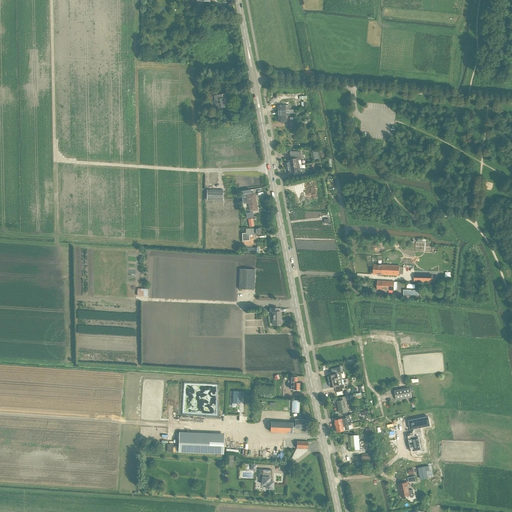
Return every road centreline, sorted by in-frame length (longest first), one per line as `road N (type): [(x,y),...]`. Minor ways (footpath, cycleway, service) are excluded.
road 1 (secondary): [(337,511),(253,79)]
road 2 (track): [(269,168),(55,160),(51,0)]
road 3 (track): [(243,303),(89,296),(89,275)]
road 4 (track): [(168,424),(0,414)]
